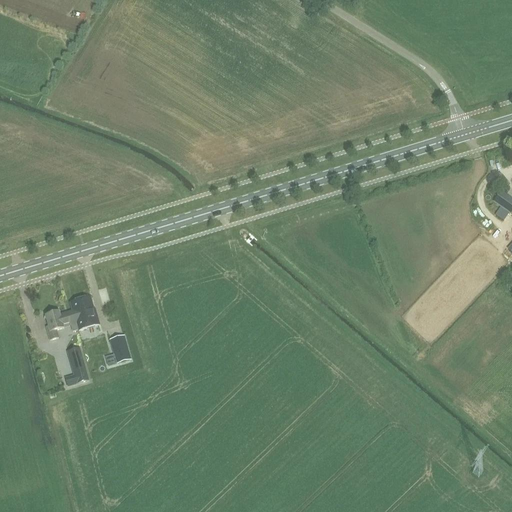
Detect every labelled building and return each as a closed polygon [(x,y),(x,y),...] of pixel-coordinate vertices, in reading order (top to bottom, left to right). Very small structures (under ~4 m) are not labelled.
[(511,198),(502,192),(495,203),(511,214),(511,212),(511,198)] [(91,299),(89,300),(88,298),(81,300),(81,302),(71,304),(74,314),(79,332),(79,333),(100,327),(96,315),(95,316),(91,299)] [(69,315),(68,315),(61,317),(60,313),(46,317),(50,330),(47,331),(50,342),(59,339),(57,331),(72,328),(73,333),(79,332),(74,314),(69,315)] [(91,336),(98,361),(119,355),(111,330),(91,336)] [(66,353),(52,357),(57,375),(72,370),(66,353)] [(82,360),(71,363),(74,377),(75,377),(79,376),(81,384),(88,382),(82,360)]
